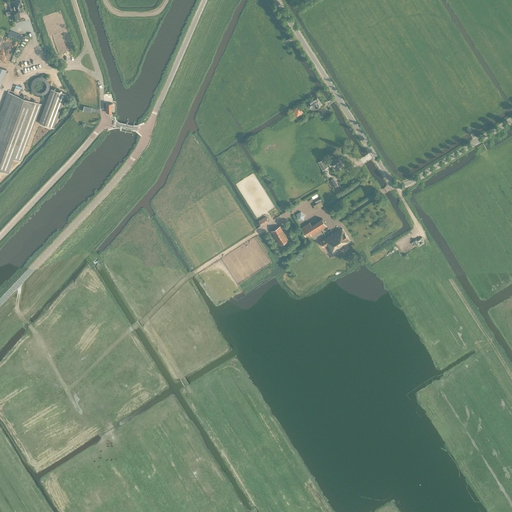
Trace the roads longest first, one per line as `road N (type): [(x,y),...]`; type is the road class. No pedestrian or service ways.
road 1 (unclassified): [(276,0),(393,182),(407,183),(511,119)]
road 2 (unclassified): [(0,302),(118,176),(147,130)]
road 3 (track): [(129,330),(67,390),(19,316),(19,280)]
road 4 (unclassified): [(0,238),(104,120)]
road 5 (unclassified): [(147,130),(204,0)]
road 6 (unclassified): [(104,120),(74,0)]
